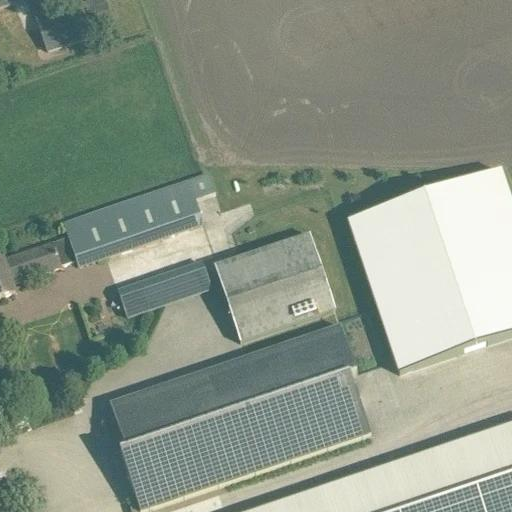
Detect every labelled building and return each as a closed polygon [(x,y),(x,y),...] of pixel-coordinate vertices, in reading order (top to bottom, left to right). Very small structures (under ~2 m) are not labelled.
[(0,0),(0,9),(10,6),(7,0),(0,0)] [(26,0),(34,20),(88,0),(26,0)] [(115,31),(112,24),(121,21),(116,6),(107,8),(104,0),(97,0),(34,21),(46,55),(115,31)] [(511,206),(501,173),(348,224),(399,377),(511,339),(511,206)] [(62,226),(67,240),(75,264),(77,271),(204,228),(196,205),(216,198),(209,176),(189,183),(62,226)] [(241,346),(337,313),(310,237),(215,271),(241,346)] [(75,264),(67,240),(0,262),(0,301),(16,296),(13,286),(62,270),(61,269),(75,264)] [(115,291),(125,321),(211,292),(200,262),(115,291)] [(111,411),(126,455),(121,457),(139,511),(157,511),(372,437),(336,333),(111,411)] [(511,511),(511,432),(275,511),(511,511)]
